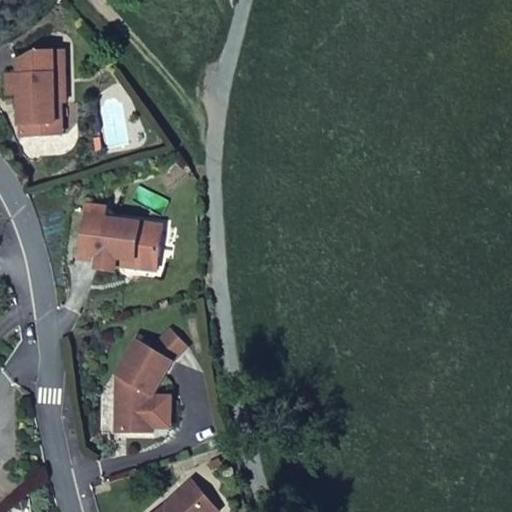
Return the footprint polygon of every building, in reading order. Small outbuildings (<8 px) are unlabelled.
[(64,51),(35,53),(19,60),(20,75),(9,75),(9,95),(21,95),(21,102),(22,136),(42,135),(52,124),(59,124),(57,102),(64,102),(68,102),(64,51)] [(21,95),(9,95),(10,103),(21,102),(21,95)] [(52,124),(42,135),(65,134),(64,102),(57,102),(59,124),(52,124)] [(161,257),(165,226),(106,218),(107,208),(89,206),(82,258),(100,260),(99,266),(118,269),(118,265),(119,257),(138,260),(139,254),(161,257)] [(159,270),(161,257),(139,254),(138,260),(119,257),(118,265),(159,270)] [(155,396),(175,361),(138,339),(118,374),(124,378),(118,387),(125,392),(125,399),(118,406),(118,432),(154,432),(155,396)] [(194,481),(185,489),(197,502),(206,494),(194,481)] [(185,489),(159,511),(219,511),(221,511),(206,494),(197,502),(185,489)]
